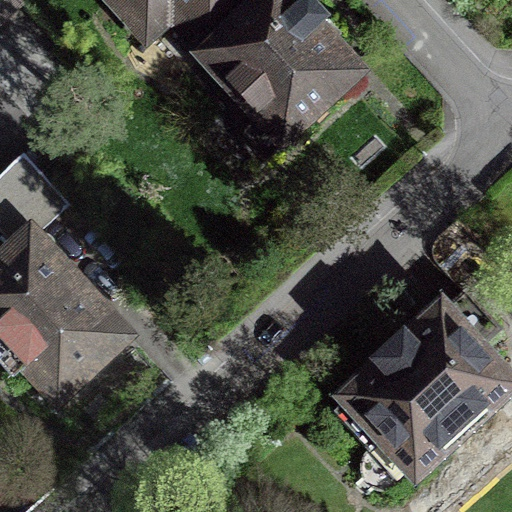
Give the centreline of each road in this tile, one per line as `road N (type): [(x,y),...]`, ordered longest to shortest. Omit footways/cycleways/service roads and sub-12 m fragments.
road 1 (residential): [(511,137),(91,511)]
road 2 (residential): [(511,131),(394,0)]
